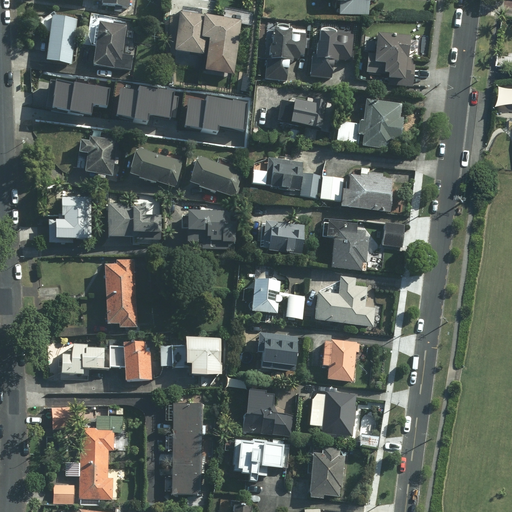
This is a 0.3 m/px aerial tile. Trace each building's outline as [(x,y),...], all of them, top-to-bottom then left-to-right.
[(135,0),(59,0),(103,4),(103,8),(130,11),(131,0),(136,0),(135,0)] [(368,18),(368,0),(331,0),(331,4),(339,5),(338,16),(368,18)] [(241,21),(179,15),(174,57),(206,59),(205,76),(236,78),(241,21)] [(78,20),(51,18),(46,64),(73,67),(78,20)] [(123,55),(126,28),(99,24),(94,69),(131,73),(133,56),(123,55)] [(294,29),(271,28),(270,60),(265,60),(265,83),(289,84),(290,63),(300,64),(301,57),(309,57),(309,38),(294,37),(294,29)] [(353,31),(318,30),(317,59),(313,59),(312,81),(332,82),(332,64),(351,64),(353,31)] [(410,40),(378,38),(377,56),(367,55),(366,78),(387,79),(387,87),(413,88),(415,66),(408,65),(410,40)] [(54,78),(50,107),(93,114),(95,102),(108,104),(111,87),(54,78)] [(122,89),(118,115),(132,117),(131,121),(150,124),(151,117),(173,120),(177,96),(172,95),(173,91),(140,86),(139,91),(122,89)] [(191,98),(187,125),(201,127),(200,130),(219,133),(220,126),(242,130),(246,105),(241,105),(242,100),(209,95),(208,101),(191,98)] [(317,106),(281,103),(279,129),(315,132),(317,106)] [(399,120),(399,109),(359,108),(359,124),(339,124),(339,144),(362,144),(362,150),(391,150),(391,144),(402,144),(403,121),(399,120)] [(119,159),(115,158),(116,142),(90,139),(90,144),(80,143),(78,171),(87,171),(87,175),(97,176),(97,181),(105,182),(105,177),(113,178),(114,167),(119,167),(119,159)] [(161,150),(159,157),(138,152),(131,178),(177,190),(183,163),(167,159),(169,152),(161,150)] [(243,173),(196,160),(188,188),(236,200),(243,173)] [(304,163),(268,161),(267,175),(251,174),(250,188),(278,190),(278,193),(301,195),(301,201),(320,202),(321,178),(303,176),(304,163)] [(390,213),(392,181),(383,180),(383,177),(368,176),(369,173),(360,172),(359,180),(347,179),(346,191),(341,191),(342,179),(321,178),(320,202),(341,203),(340,210),(390,213)] [(90,243),(90,202),(61,202),(61,214),(59,214),(59,223),(48,223),(48,247),(72,247),(72,243),(90,243)] [(145,207),(106,207),(107,241),(141,240),(141,236),(160,236),(159,219),(145,220),(145,207)] [(223,215),(186,216),(186,246),(201,245),(201,251),(237,250),(237,226),(223,226),(223,215)] [(358,225),(326,223),(325,239),(334,239),(332,270),(365,272),(368,232),(358,231),(358,225)] [(304,227),(265,226),(264,254),(303,256),(304,227)] [(403,227),(383,226),(381,248),(402,250),(403,227)] [(135,264),(114,264),(114,268),(105,268),(105,327),(116,327),(116,331),(137,331),(137,297),(135,297),(135,264)] [(316,294),(314,323),(372,327),(374,308),(365,307),(366,289),(355,288),(356,281),(339,280),(338,296),(316,294)] [(277,316),(279,284),(253,283),(252,315),(277,316)] [(304,297),(286,295),(284,319),(301,320),(304,297)] [(297,339),(261,338),(260,370),(295,372),(297,339)] [(219,341),(181,342),(181,349),(161,350),(161,369),(188,369),(188,377),(220,377),(219,341)] [(358,352),(358,343),(329,342),(329,346),(320,346),(319,367),(327,368),(326,383),(352,384),(353,352),(358,352)] [(150,344),(121,344),(121,349),(70,347),(70,356),(61,355),(60,376),(83,377),(83,371),(109,372),(109,368),(122,369),(122,383),(150,383),(150,344)] [(354,394),(316,393),(309,401),(308,428),(321,428),(321,438),(353,439),(354,394)] [(291,437),(292,416),(281,415),(281,412),(272,411),(273,399),(244,398),(242,434),(291,437)] [(201,403),(171,403),(169,496),(199,496),(201,403)] [(71,409),(52,409),(52,430),(71,430),(71,409)] [(47,413),(29,413),(29,432),(47,432),(47,413)] [(94,434),(78,433),(77,500),(79,500),(79,507),(98,507),(98,501),(112,501),(112,479),(107,479),(107,451),(114,451),(114,434),(122,434),(122,418),(94,417),(94,434)] [(269,444),(234,443),(233,476),(247,476),(247,482),(257,483),(257,469),(289,470),(289,447),(283,447),(284,439),(269,438),(269,444)] [(378,440),(358,438),(357,448),(377,450),(378,440)] [(322,453),(308,453),(306,499),(321,499),(321,497),(338,498),(338,491),(341,491),(342,457),(337,457),(338,450),(322,449),(322,453)] [(75,486),(52,486),(51,504),(74,505),(75,486)] [(157,511),(158,505),(144,503),(143,511),(148,511),(157,511)] [(204,511),(205,504),(191,503),(190,511),(204,511)]
